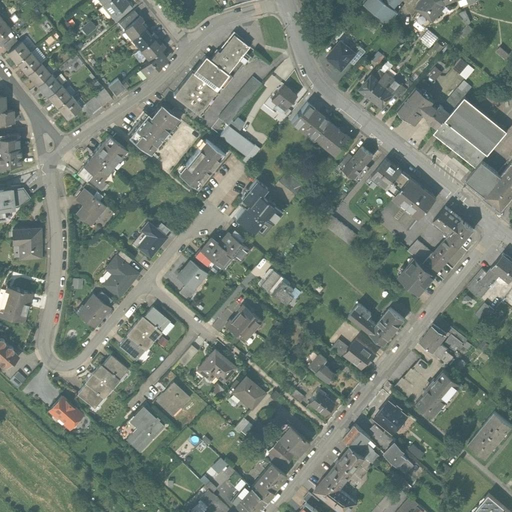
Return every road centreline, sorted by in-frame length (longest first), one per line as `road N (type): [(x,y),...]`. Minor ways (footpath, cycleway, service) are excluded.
road 1 (residential): [(498,230),(267,511)]
road 2 (residential): [(49,158),(59,257),(48,358),(62,370),(82,365),(151,281)]
road 3 (tertiary): [(285,0),(322,87),(498,230)]
road 4 (residential): [(191,47),(156,83),(49,158)]
